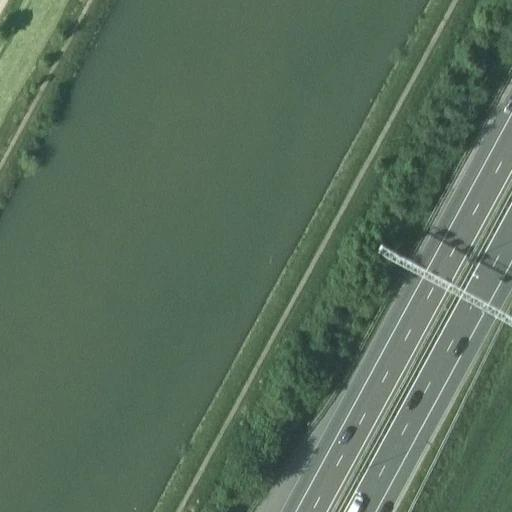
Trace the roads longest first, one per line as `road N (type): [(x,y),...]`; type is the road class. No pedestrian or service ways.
road 1 (motorway): [(511,131),(305,511)]
road 2 (motorway): [(366,511),(511,244)]
